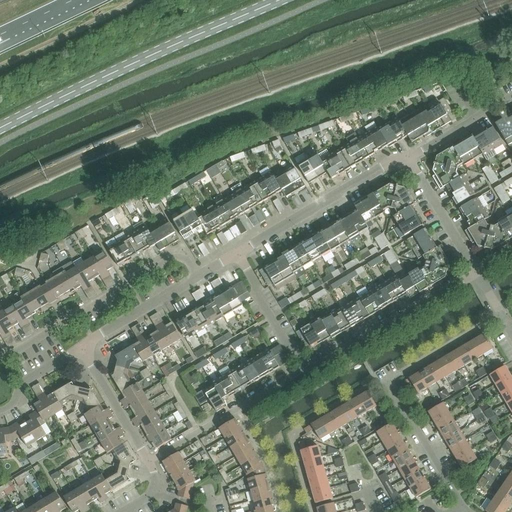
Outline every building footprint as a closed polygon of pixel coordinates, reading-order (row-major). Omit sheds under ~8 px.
[(428,104),(431,109),(442,128),(451,122),(447,115),(453,112),(444,98),(439,102),(437,99),(428,104)] [(431,109),(421,115),(431,132),(432,134),(442,128),(431,109)] [(432,134),(431,132),(421,115),(418,110),(409,115),(422,137),(424,136),(425,138),(432,134)] [(496,124),(508,146),(511,143),(511,114),(507,117),(505,113),(504,112),(503,111),(502,111),(501,112),(500,112),(500,113),(500,114),(500,115),(503,120),(496,124)] [(411,119),(409,115),(408,115),(399,120),(402,124),(401,124),(408,136),(412,143),(422,137),(411,119)] [(408,136),(401,124),(402,124),(399,120),(398,118),(388,123),(399,142),(408,136)] [(388,146),(389,148),(399,142),(388,123),(379,129),(388,146)] [(503,145),(492,126),(483,132),(494,150),(503,145)] [(379,151),(388,146),(379,129),(378,127),(368,133),(379,151)] [(484,156),(494,150),(483,132),(474,137),(473,137),(483,154),(484,156)] [(370,157),(379,151),(368,133),(359,138),(370,157)] [(473,137),(474,137),(472,135),(463,141),(474,160),(483,154),(473,137)] [(360,162),(370,157),(359,138),(349,144),(360,162)] [(464,165),(474,160),(463,141),(454,147),(453,147),(463,164),(464,165)] [(351,168),(360,162),(349,144),(340,149),(351,168)] [(435,163),(434,163),(434,164),(457,170),(458,167),(463,164),(453,147),(454,147),(452,144),(444,149),(446,151),(435,158),(436,160),(435,163)] [(331,155),(342,173),(351,168),(340,149),(331,155)] [(319,178),(328,173),(328,172),(321,161),(321,160),(317,154),(308,159),(319,178)] [(332,179),(342,173),(331,155),(321,160),(321,161),(328,172),(328,173),(332,179)] [(309,184),(319,178),(308,159),(298,165),(309,184)] [(217,165),(219,169),(225,166),(223,161),(217,165)] [(440,190),(446,186),(460,178),(459,178),(457,173),(457,170),(434,164),(435,165),(434,168),(432,169),(438,180),(436,182),(440,190)] [(219,169),(217,165),(210,169),(213,173),(219,169)] [(285,173),(296,192),(305,186),(294,167),(285,173)] [(198,176),(200,180),(207,177),(204,172),(198,176)] [(276,179),(272,172),(262,178),(273,196),(282,191),(275,179),(276,179)] [(285,173),(276,179),(275,179),(282,191),(286,197),(296,192),(285,173)] [(470,185),(464,175),(459,178),(460,178),(446,186),(451,196),(470,185)] [(194,184),(200,180),(198,176),(192,180),(194,184)] [(264,202),(273,196),(262,178),(253,183),(264,202)] [(253,183),(243,189),(254,207),(264,202),(253,183)] [(372,192),(373,194),(374,194),(384,211),(389,208),(392,209),(398,185),(397,185),(397,186),(394,185),(392,183),(381,190),(379,187),(372,192)] [(179,187),(182,192),(188,188),(186,184),(179,187)] [(260,210),(257,212),(254,207),(243,189),(240,184),(231,189),(234,194),(245,213),(252,209),(261,224),(266,220),(260,210)] [(395,209),(398,214),(412,206),(417,203),(413,196),(410,197),(404,186),(401,187),(398,186),(398,185),(392,209),(395,209)] [(451,196),(457,205),(475,194),(470,185),(451,196)] [(182,192),(179,187),(173,191),(176,195),(182,192)] [(236,218),(245,213),(234,194),(225,200),(236,218)] [(374,194),(373,194),(364,200),(375,218),(385,212),(384,211),(374,194)] [(160,199),(163,203),(169,199),(166,195),(160,199)] [(131,200),(133,205),(139,201),(137,197),(131,200)] [(459,209),(465,219),(483,208),(478,198),(459,209)] [(273,202),(279,212),(284,209),(278,199),(273,202)] [(133,205),(131,200),(124,204),(127,208),(133,205)] [(225,200),(215,205),(226,224),(236,218),(225,200)] [(375,218),(364,200),(354,205),(357,210),(366,224),(375,218)] [(157,201),(156,201),(150,205),(153,209),(159,205),(157,201)] [(215,205),(206,211),(217,229),(226,224),(215,205)] [(393,217),(399,226),(418,215),(412,206),(398,214),(393,217)] [(112,212),(114,216),(121,212),(118,208),(112,212)] [(471,228),(485,220),(489,218),(483,208),(465,219),(470,228),(471,228)] [(204,228),(197,217),(197,216),(193,210),(183,215),(194,234),(203,229),(204,228)] [(369,228),(366,224),(357,210),(348,216),(359,234),(369,228)] [(206,211),(197,216),(197,217),(204,228),(203,229),(207,235),(217,229),(206,211)] [(114,216),(112,212),(106,215),(108,220),(114,216)] [(194,234),(183,215),(174,221),(185,240),(194,234)] [(418,215),(399,226),(405,236),(423,225),(418,215)] [(359,234),(348,216),(339,221),(350,240),(359,234)] [(509,240),(511,238),(511,224),(507,216),(498,222),(499,224),(509,240)] [(93,223),(95,227),(102,224),(99,219),(93,223)] [(470,228),(465,231),(470,239),(472,237),(479,249),(482,247),(484,248),(484,249),(485,249),(491,226),(488,225),(485,220),(471,228),(470,228)] [(157,245),(150,233),(143,221),(133,227),(136,232),(147,250),(157,245)] [(159,227),(170,246),(180,240),(169,221),(159,227)] [(236,224),(242,235),(247,232),(241,221),(236,224)] [(350,240),(339,221),(329,227),(341,245),(350,240)] [(485,249),(486,249),(486,248),(489,249),(490,252),(502,245),(503,247),(511,243),(509,240),(499,224),(494,227),(491,226),(485,249)] [(161,252),(170,246),(159,227),(150,233),(157,245),(161,252)] [(341,245),(329,227),(320,232),(331,251),(341,245)] [(426,229),(407,240),(413,250),(431,239),(426,229)] [(127,237),(138,256),(147,250),(136,232),(127,237)] [(217,236),(223,246),(228,243),(222,232),(217,236)] [(322,256),(331,251),(320,232),(311,238),(322,256)] [(118,243),(129,261),(138,256),(127,237),(118,243)] [(322,256),(311,238),(301,243),(312,262),(322,256)] [(419,259),(423,257),(423,256),(437,248),(431,239),(413,250),(419,259)] [(118,243),(108,249),(119,267),(129,261),(118,243)] [(303,267),(312,262),(301,243),(292,249),(303,268),(303,267)] [(198,247),(204,257),(210,254),(203,244),(198,247)] [(437,248),(423,256),(423,257),(426,262),(425,265),(448,271),(449,270),(448,270),(448,267),(451,265),(444,254),(447,252),(442,245),(437,248)] [(369,251),(372,256),(378,252),(376,248),(369,251)] [(306,273),(303,267),(303,268),(292,249),(282,255),(283,257),(284,257),(297,278),(306,273)] [(106,277),(111,275),(108,271),(114,267),(104,251),(94,257),(106,277)] [(372,256),(369,251),(363,255),(366,259),(372,256)] [(374,260),(377,264),(383,260),(381,256),(374,260)] [(85,263),(95,279),(100,276),(102,280),(106,277),(94,257),(85,263)] [(287,284),(297,278),(284,257),(283,257),(274,262),(287,284)] [(351,262),(353,267),(360,263),(357,259),(351,262)] [(377,264),(374,260),(368,264),(371,268),(377,264)] [(72,262),(63,267),(65,272),(65,271),(67,274),(66,274),(76,290),(81,287),(84,291),(88,288),(76,268),(73,263),(72,262)] [(287,284),(274,262),(259,271),(265,281),(270,278),(273,283),(277,290),(287,284)] [(353,267),(351,262),(345,266),(347,270),(353,267)] [(76,268),(88,288),(92,286),(90,282),(95,279),(85,263),(76,268)] [(419,271),(429,288),(431,290),(438,286),(437,283),(448,276),(447,274),(447,271),(448,271),(425,265),(424,268),(419,271)] [(63,267),(53,273),(56,277),(65,293),(71,290),(72,292),(76,290),(66,274),(67,274),(65,271),(65,272),(63,267)] [(356,271),(358,275),(365,271),(362,267),(356,271)] [(429,288),(419,271),(418,269),(409,275),(420,293),(429,288)] [(332,274),(334,278),(341,274),(338,270),(332,274)] [(358,275),(356,271),(350,275),(352,279),(358,275)] [(334,278),(332,274),(326,277),(328,282),(334,278)] [(408,294),(399,280),(400,280),(397,275),(387,281),(398,300),(407,294),(408,294)] [(409,275),(400,280),(399,280),(408,294),(407,294),(410,299),(420,293),(409,275)] [(41,286),(31,292),(41,308),(49,303),(50,304),(51,304),(53,303),(56,301),(57,300),(56,299),(65,293),(56,277),(46,283),(47,285),(44,286),(42,288),(41,286)] [(220,278),(215,281),(219,288),(224,285),(220,278)] [(337,282),(340,286),(346,283),(343,278),(337,282)] [(219,288),(215,281),(211,283),(215,290),(219,288)] [(242,281),(242,282),(222,293),(233,312),(243,306),(241,302),(238,298),(243,295),(248,292),(242,281)] [(313,285),(316,289),(322,285),(320,281),(313,285)] [(387,281),(378,287),(389,305),(398,300),(387,281)] [(340,286),(337,282),(331,286),(333,290),(340,286)] [(316,289),(313,285),(307,288),(310,293),(316,289)] [(380,311),(389,305),(378,287),(369,292),(380,311)] [(318,293),(321,298),(327,294),(325,289),(318,293)] [(201,299),(205,296),(201,290),(196,292),(201,299)] [(23,300),(33,316),(37,313),(35,311),(41,308),(31,292),(21,298),(22,300),(23,300)] [(196,302),(201,299),(196,292),(192,295),(196,302)] [(243,295),(238,298),(241,302),(251,296),(249,294),(248,292),(243,295)] [(294,296),(297,300),(303,297),(300,292),(294,296)] [(369,292),(359,298),(370,316),(380,311),(369,292)] [(224,317),(233,312),(222,293),(213,299),(224,317)] [(321,298),(318,293),(312,297),(315,301),(321,298)] [(297,300),(294,296),(288,300),(290,304),(297,300)] [(361,322),(370,316),(359,298),(350,303),(361,322)] [(215,323),(224,317),(213,299),(204,304),(215,323)] [(13,305),(26,326),(30,323),(27,319),(33,316),(23,300),(22,300),(13,305)] [(182,301),(178,303),(182,310),(186,308),(182,301)] [(299,305),(302,309),(308,305),(306,301),(299,305)] [(182,310),(178,303),(174,306),(178,313),(182,310)] [(352,327),(361,322),(350,303),(340,309),(352,327)] [(205,328),(215,323),(204,304),(194,310),(205,328)] [(26,326),(13,305),(4,311),(14,327),(19,324),(21,328),(26,326)] [(302,309),(299,305),(293,308),(296,313),(302,309)] [(340,309),(331,315),(342,333),(352,327),(340,309)] [(196,334),(205,328),(194,310),(185,315),(196,334)] [(14,327),(4,311),(0,313),(0,324),(7,337),(11,334),(9,330),(14,327)] [(185,315),(175,321),(186,340),(196,334),(185,315)] [(331,315),(322,320),(331,337),(332,339),(342,333),(331,315)] [(331,337),(322,320),(321,318),(311,324),(322,343),(331,337)] [(172,345),(182,339),(172,323),(166,326),(164,322),(160,325),(172,345)] [(322,343),(311,324),(296,333),(307,351),(322,343)] [(172,345),(160,325),(156,327),(158,331),(153,334),(162,350),(172,345)] [(257,330),(251,333),(254,338),(260,334),(257,330)] [(484,355),(493,349),(488,340),(492,337),(488,332),(475,340),(484,355)] [(141,336),(153,356),(162,350),(153,334),(148,337),(145,333),(141,336)] [(141,357),(143,362),(153,356),(141,336),(137,338),(139,342),(134,345),(141,357)] [(238,341),(241,345),(247,341),(245,337),(238,341)] [(484,355),(475,340),(465,345),(474,360),(484,355)] [(241,345),(238,341),(232,345),(235,349),(241,345)] [(118,361),(117,366),(129,370),(130,364),(141,357),(134,345),(116,357),(118,361)] [(285,365),(279,354),(284,351),(283,350),(280,345),(270,351),(269,349),(259,355),(270,373),(285,365)] [(456,351),(465,366),(474,360),(465,345),(456,351)] [(204,348),(195,353),(198,359),(208,353),(204,348)] [(220,352),(222,356),(228,353),(226,348),(220,352)] [(285,365),(290,362),(284,351),(279,354),(285,365)] [(447,356),(456,371),(465,366),(456,351),(447,356)] [(222,356),(220,352),(213,356),(216,360),(222,356)] [(261,379),(270,373),(259,355),(250,360),(261,379)] [(438,362),(447,377),(456,371),(447,356),(438,362)] [(201,363),(203,368),(209,364),(207,360),(201,363)] [(252,384),(261,379),(250,360),(241,366),(252,384)] [(447,377),(438,362),(428,367),(437,382),(447,377)] [(170,363),(164,367),(167,371),(173,368),(170,363)] [(129,370),(117,366),(115,372),(111,375),(122,393),(134,386),(127,375),(129,370)] [(241,366),(231,371),(242,390),(252,384),(241,366)] [(490,375),(496,385),(511,376),(505,366),(490,375)] [(437,382),(428,367),(419,373),(428,388),(437,382)] [(231,371),(222,377),(233,396),(242,390),(231,371)] [(192,386),(195,384),(189,373),(186,375),(192,386)] [(418,394),(428,388),(419,373),(405,381),(409,387),(413,384),(418,394)] [(511,377),(511,376),(496,385),(501,394),(511,387),(511,377)] [(223,401),(224,401),(233,396),(222,377),(212,383),(213,385),(214,384),(223,401)] [(77,400),(80,388),(75,387),(72,383),(53,394),(60,405),(61,405),(72,399),(77,400)] [(138,383),(134,386),(122,393),(125,399),(121,401),(123,405),(144,393),(138,383)] [(217,412),(227,406),(224,401),(223,401),(214,384),(213,385),(195,396),(200,406),(208,401),(210,400),(217,412)] [(90,387),(86,390),(80,388),(77,400),(83,402),(90,413),(101,406),(90,387)] [(511,387),(501,394),(507,403),(511,400),(511,387)] [(358,397),(367,412),(377,406),(371,397),(375,395),(372,389),(358,397)] [(46,393),(42,395),(54,415),(64,410),(61,405),(60,405),(53,394),(48,397),(46,393)] [(144,393),(123,405),(126,409),(130,407),(133,412),(149,402),(144,393)] [(42,395),(38,397),(40,402),(34,405),(38,411),(45,421),(54,415),(42,395)] [(358,397),(349,403),(358,418),(367,412),(358,397)] [(136,417),(132,420),(135,424),(155,412),(149,402),(133,412),(136,417)] [(349,403),(340,408),(349,423),(358,418),(349,403)] [(444,403),(428,412),(434,422),(449,413),(444,403)] [(207,404),(201,407),(205,414),(211,410),(207,404)] [(85,416),(91,425),(111,413),(108,408),(104,411),(101,406),(90,413),(85,416)] [(340,408),(330,414),(339,429),(349,423),(340,408)] [(38,411),(29,416),(32,420),(26,423),(37,441),(47,435),(41,426),(46,423),(45,421),(38,411)] [(160,421),(155,412),(135,424),(137,428),(141,426),(144,431),(160,421)] [(109,419),(113,417),(111,413),(91,425),(96,434),(113,425),(109,419)] [(434,422),(440,431),(455,422),(449,413),(434,422)] [(330,414),(321,419),(330,434),(339,429),(330,414)] [(236,419),(219,428),(225,438),(241,429),(236,419)] [(314,429),(320,440),(330,434),(321,419),(305,429),(307,434),(314,429)] [(144,431),(150,440),(166,430),(160,421),(144,431)] [(37,441),(26,423),(21,426),(19,422),(10,428),(16,439),(21,436),(27,447),(37,441)] [(440,431),(445,440),(460,431),(455,422),(440,431)] [(392,423),(377,432),(383,442),(398,433),(392,423)] [(102,444),(122,432),(120,427),(116,430),(113,425),(96,434),(102,444)] [(16,439),(10,428),(0,429),(0,454),(8,454),(6,442),(14,440),(16,439)] [(225,438),(231,447),(247,438),(241,429),(225,438)] [(166,430),(150,440),(156,450),(172,440),(166,430)] [(445,440),(451,449),(466,440),(460,431),(445,440)] [(121,438),(125,436),(122,432),(102,444),(108,453),(112,451),(112,450),(124,443),(121,438)] [(383,442),(388,451),(403,442),(398,433),(383,442)] [(252,447),(247,438),(231,447),(236,457),(252,447)] [(451,449),(456,459),(471,450),(466,440),(451,449)] [(304,462),(321,457),(318,446),(306,449),(304,442),(299,443),(304,462)] [(409,451),(403,442),(388,451),(394,460),(409,451)] [(118,465),(117,467),(129,470),(131,464),(135,462),(124,443),(112,450),(112,451),(119,461),(118,465)] [(511,449),(504,445),(502,448),(508,453),(511,449)] [(221,454),(228,450),(225,446),(218,450),(221,454)] [(258,456),(252,447),(236,457),(242,466),(258,456)] [(477,459),(471,450),(456,459),(462,468),(477,459)] [(394,460),(399,470),(414,461),(409,451),(394,460)] [(179,453),(163,462),(168,472),(185,462),(179,453)] [(248,476),(248,475),(264,466),(258,456),(242,466),(248,476)] [(29,460),(32,465),(37,462),(34,457),(29,460)] [(304,462),(307,472),(324,467),(321,457),(304,462)] [(492,462),(499,467),(501,463),(494,459),(492,462)] [(420,470),(414,461),(399,470),(405,479),(420,470)] [(190,472),(185,462),(168,472),(174,481),(190,472)] [(499,467),(492,462),(490,466),(496,471),(499,467)] [(251,490),(269,485),(264,466),(248,475),(249,479),(248,479),(251,490)] [(130,480),(128,476),(129,470),(117,467),(116,473),(105,479),(104,480),(111,491),(130,480)] [(307,472),(310,482),(327,478),(324,467),(307,472)] [(405,479),(410,488),(425,479),(420,470),(405,479)] [(192,484),(196,481),(190,472),(174,481),(179,491),(178,497),(190,500),(193,486),(192,484)] [(102,475),(93,481),(105,501),(109,498),(106,494),(111,491),(104,480),(105,479),(102,475)] [(480,480),(487,485),(489,481),(482,477),(480,480)] [(310,482),(313,493),(330,488),(327,478),(310,482)] [(431,489),(425,479),(410,488),(416,498),(431,489)] [(487,485),(480,480),(478,484),(484,488),(487,485)] [(98,499),(101,503),(105,501),(93,481),(83,486),(93,502),(98,499)] [(511,502),(511,489),(504,484),(498,493),(511,502)] [(251,490),(254,501),(272,496),(269,485),(251,490)] [(88,505),(93,502),(83,486),(74,492),(86,511),(90,509),(88,505)] [(330,488),(313,493),(316,504),(333,499),(330,488)] [(85,511),(86,511),(74,492),(64,497),(72,511),(76,511),(79,510),(80,511),(85,511)] [(57,493),(47,498),(55,511),(61,511),(66,509),(57,493)] [(506,511),(511,503),(511,502),(498,493),(492,502),(506,511)] [(254,501),(257,511),(275,506),(272,496),(254,501)] [(55,511),(47,498),(38,504),(42,511),(55,511)] [(333,499),(316,504),(317,506),(317,508),(334,503),(334,501),(333,499)] [(506,511),(492,502),(486,511),(487,511),(506,511)] [(336,511),(334,503),(317,508),(318,511),(336,511)]
